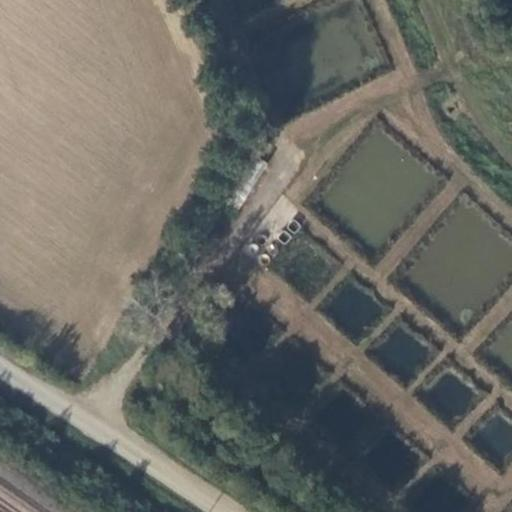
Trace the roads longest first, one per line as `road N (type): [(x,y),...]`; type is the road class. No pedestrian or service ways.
road 1 (track): [(85,420),(239,224),(264,169),(267,128),(212,0)]
road 2 (unclassified): [(0,363),(223,511)]
